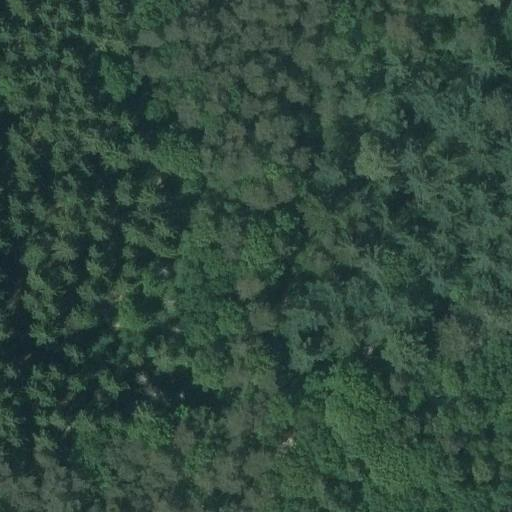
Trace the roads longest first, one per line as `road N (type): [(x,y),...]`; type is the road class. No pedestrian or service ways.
road 1 (track): [(0,443),(255,385),(308,0)]
road 2 (track): [(129,0),(199,397)]
road 3 (track): [(255,385),(511,328)]
road 4 (track): [(255,385),(241,511)]
